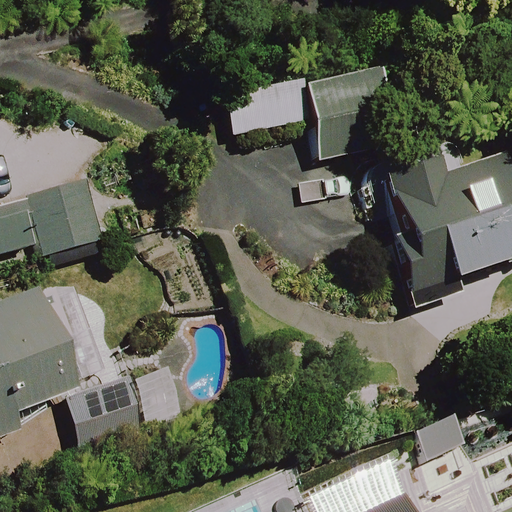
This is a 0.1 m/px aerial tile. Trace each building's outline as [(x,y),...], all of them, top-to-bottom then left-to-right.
[(226,145),(297,128),(307,172),(369,158),(352,81),(290,95),(218,111),(226,145)] [(511,267),(511,187),(503,157),(372,196),(387,246),(378,249),(399,319),(430,310),(425,294),(511,267)] [(85,189),(27,206),(39,257),(98,243),(85,189)] [(0,260),(23,254),(13,212),(0,215),(0,260)] [(79,282),(0,310),(0,443),(11,439),(5,423),(55,405),(72,454),(133,433),(79,282)]
